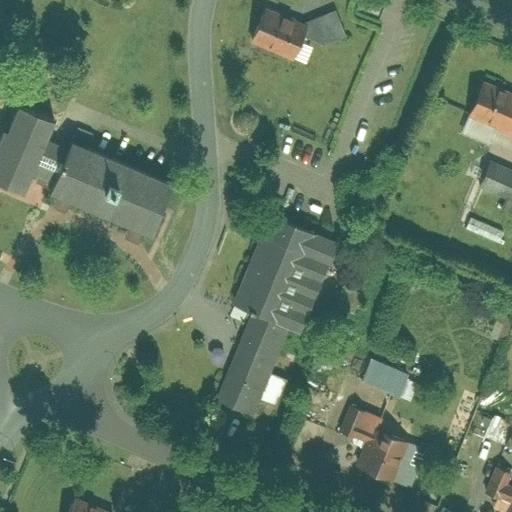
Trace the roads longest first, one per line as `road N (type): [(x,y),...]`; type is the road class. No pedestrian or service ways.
road 1 (residential): [(203,0),(196,55),(209,216),(170,298),(122,336),(64,355)]
road 2 (residential): [(301,511),(66,412),(51,392)]
